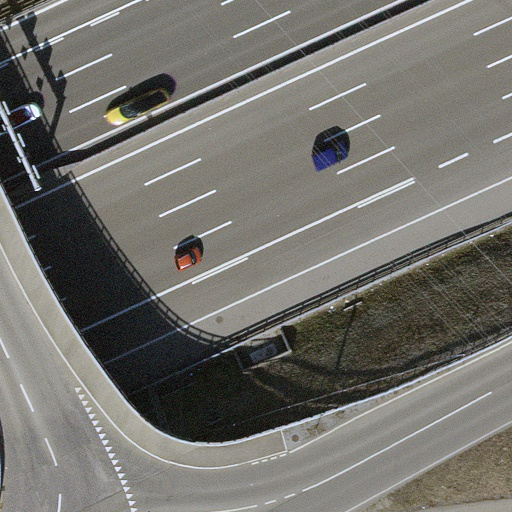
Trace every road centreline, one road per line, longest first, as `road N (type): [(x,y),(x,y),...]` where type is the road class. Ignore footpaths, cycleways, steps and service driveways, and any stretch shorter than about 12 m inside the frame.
road 1 (motorway): [(0,291),(511,57)]
road 2 (tertiary): [(218,511),(325,481),(511,382)]
road 3 (motorway): [(276,0),(0,126)]
road 4 (tertiary): [(0,336),(53,453),(60,511)]
